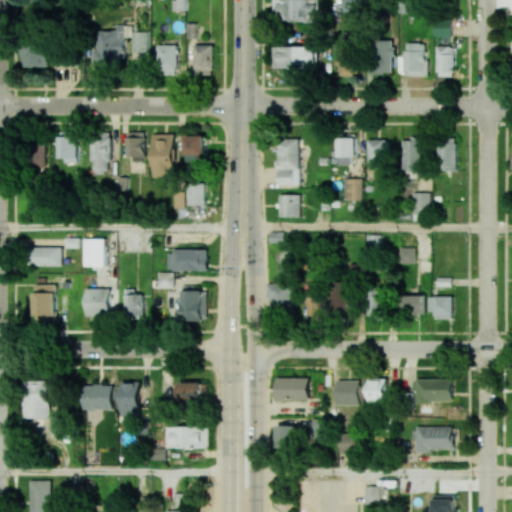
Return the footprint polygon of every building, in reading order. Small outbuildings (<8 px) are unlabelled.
[(319,0),(276,0),(276,20),(319,21),(319,0)] [(343,0),(343,13),(363,14),(363,0),(343,0)] [(400,11),(400,0),(414,0),(414,11),(400,11)] [(436,17),(454,17),(454,35),(436,35),(436,17)] [(95,64),(121,64),(121,52),(126,52),(126,24),(117,24),(118,30),(94,31),(95,64)] [(148,31),(132,31),(133,52),(149,52),(148,31)] [(371,73),(395,73),(394,40),(371,40),(371,73)] [(427,76),(428,43),(406,42),(406,75),(427,76)] [(214,45),(195,44),(194,74),(213,75),(214,45)] [(178,45),(158,45),(159,74),(178,74),(178,45)] [(456,76),(456,45),(438,46),(438,76),(456,76)] [(274,67),(319,69),(319,46),(274,46),(274,67)] [(26,67),(51,66),(50,47),(25,48),(26,67)] [(340,76),(359,76),(360,50),(341,50),(340,76)] [(60,161),(79,161),(79,132),(61,131),(60,161)] [(128,132),(128,162),(147,161),(146,131),(128,132)] [(112,133),(93,132),(92,172),(111,173),(112,133)] [(176,133),(154,134),(154,177),(176,177),(176,133)] [(187,136),(188,169),(207,169),(206,135),(187,136)] [(356,137),(339,137),(339,165),(351,164),(351,157),(357,157),(356,137)] [(278,139),(279,185),(301,184),(300,138),(278,139)] [(403,138),(404,171),(422,171),(422,138),(403,138)] [(456,171),(457,139),(439,138),(438,170),(456,171)] [(368,169),(376,169),(376,162),(387,162),(388,139),(369,139),(368,169)] [(47,167),(46,144),(31,144),(31,167),(47,167)] [(363,178),(346,178),(346,200),(363,200),(363,178)] [(188,183),(188,205),(206,205),(205,183),(188,183)] [(414,192),(413,214),(431,214),(432,193),(414,192)] [(301,194),(280,195),(280,217),(301,216),(301,194)] [(285,232),(270,232),(270,242),(285,242),(285,232)] [(382,235),(367,234),(367,250),(381,250),(382,235)] [(106,238),(85,238),(86,262),(107,262),(106,238)] [(63,266),(63,247),(31,247),(31,265),(63,266)] [(416,247),(400,247),(400,263),(416,263),(416,247)] [(209,249),(169,250),(169,270),(209,269),(209,249)] [(159,287),(174,288),(175,272),(159,271),(159,287)] [(354,315),(355,282),(334,281),(333,315),(354,315)] [(270,307),(295,307),(295,283),(270,282),(270,307)] [(58,284),(36,284),(35,320),(57,321),(58,284)] [(208,290),(195,291),(195,285),(183,285),(184,320),(208,320),(208,290)] [(111,288),(87,288),(87,318),(112,318),(111,288)] [(126,288),(126,315),(144,316),(145,294),(135,294),(135,289),(126,288)] [(370,319),(387,319),(386,288),(369,289),(370,319)] [(427,313),(426,295),(405,295),(405,314),(427,313)] [(436,319),(454,318),(454,296),(430,296),(430,311),(436,311),(436,319)] [(309,314),(327,315),(328,297),(309,297),(309,314)] [(310,400),(311,378),(277,377),(277,399),(310,400)] [(369,378),(370,402),(389,402),(388,378),(369,378)] [(454,402),(454,379),(413,378),(412,391),(417,391),(417,402),(454,402)] [(51,418),(52,394),(57,394),(57,380),(26,380),(25,418),(51,418)] [(361,380),(338,380),(338,405),(361,404),(361,380)] [(142,381),(123,381),(123,415),(142,416),(142,381)] [(181,401),(208,400),(208,382),(181,382),(181,401)] [(115,385),(84,384),(84,409),(114,409),(115,385)] [(52,434),(64,434),(65,417),(53,417),(52,434)] [(168,448),(211,447),(210,425),(167,427),(168,448)] [(279,425),(278,447),(298,448),(298,425),(279,425)] [(455,450),(455,427),(413,427),(413,438),(417,438),(417,450),(455,450)] [(340,435),(340,453),(359,452),(359,435),(340,435)] [(167,448),(154,448),(154,459),(167,459),(167,448)] [(31,511),(53,511),(53,479),(31,480),(31,511)] [(365,503),(380,503),(380,485),(365,486),(365,503)]
